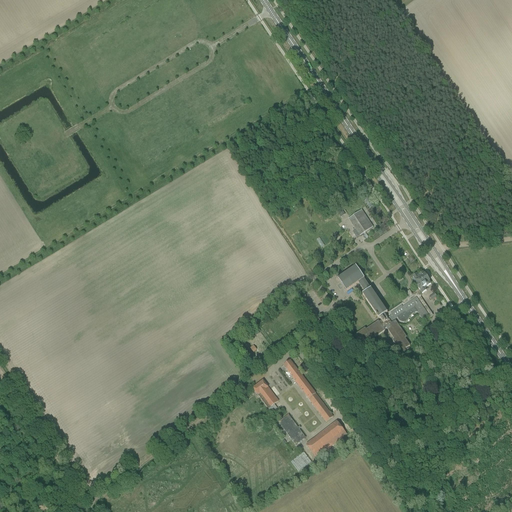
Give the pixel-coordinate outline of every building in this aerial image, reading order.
[(361,211),(348,219),(360,236),(373,228),(361,211)] [(379,319),(387,313),(370,289),(364,280),(364,279),(356,267),(337,279),(336,280),(337,281),(338,281),(346,292),(358,283),(365,293),(362,295),(379,319)] [(416,285),(418,289),(422,294),(426,291),(424,289),(430,284),(429,282),(425,275),(424,275),(422,273),(417,276),(416,275),(412,277),(415,281),(415,282),(417,284),(416,285)] [(358,346),(359,346),(367,341),(368,342),(384,331),(384,330),(386,328),(394,340),(392,341),(401,354),(410,348),(409,347),(410,346),(404,339),(406,338),(395,321),(394,322),(393,321),(397,318),(398,319),(398,320),(399,321),(400,322),(402,323),(403,323),(404,323),(405,322),(406,321),(408,320),(409,317),(412,315),(415,313),(417,312),(423,321),(429,317),(429,318),(433,315),(419,295),(422,294),(418,289),(415,291),(416,292),(411,294),(410,292),(406,295),(408,297),(401,301),(402,303),(387,313),(379,319),(381,321),(379,323),(378,322),(366,330),(365,329),(352,337),(358,346)] [(351,354),(355,351),(343,332),(338,335),(351,354)] [(292,364),(290,361),(283,366),(285,369),(292,364)] [(292,364),(285,369),(288,372),(295,367),(292,364)] [(295,367),(288,372),(290,375),(297,370),(295,367)] [(297,370),(290,375),(293,379),(299,373),(297,370)] [(299,373),(293,379),(295,382),(302,377),(299,373)] [(302,377),(295,382),(300,388),(309,400),(317,411),(326,422),(333,417),(324,406),(315,395),(307,383),(302,377)] [(263,381),(255,387),(253,389),(268,409),(274,405),(278,402),(263,381)] [(274,405),(268,409),(271,413),(277,409),(274,405)] [(288,415),(278,422),(296,446),(306,438),(288,415)] [(337,422),(309,443),(306,446),(316,458),(346,435),(337,422)]
